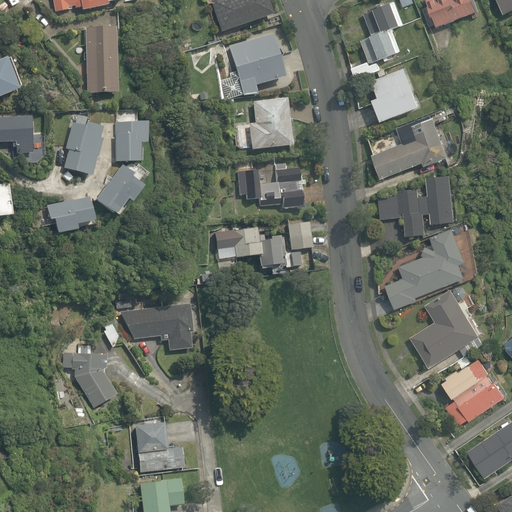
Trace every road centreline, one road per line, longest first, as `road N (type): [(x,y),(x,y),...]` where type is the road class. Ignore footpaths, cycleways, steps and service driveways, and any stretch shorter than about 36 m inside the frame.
road 1 (residential): [(448,493),(367,360),(326,78),(301,4)]
road 2 (residential): [(107,125),(103,165),(81,193),(37,184),(0,159)]
road 3 (residential): [(216,511),(198,374)]
